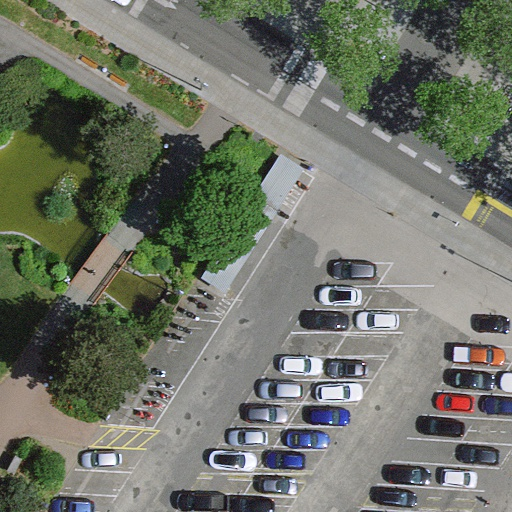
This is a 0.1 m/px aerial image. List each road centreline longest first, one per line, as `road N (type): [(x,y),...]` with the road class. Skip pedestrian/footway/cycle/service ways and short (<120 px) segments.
road 1 (residential): [(187,0),(378,116)]
road 2 (residential): [(378,116),(511,196)]
road 3 (residential): [(450,0),(378,116)]
